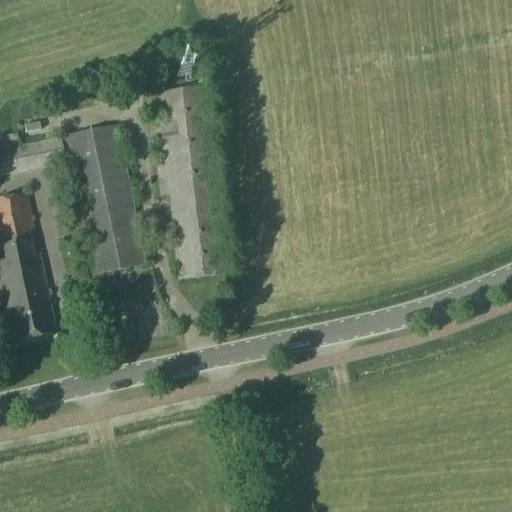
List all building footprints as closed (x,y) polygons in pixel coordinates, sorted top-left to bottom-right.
[(206,90),(155,97),(178,284),(228,278),(206,90)] [(39,121),(20,125),(23,135),(42,131),(39,121)] [(62,141),(92,279),(147,269),(117,129),(62,141)] [(0,179),(65,166),(60,141),(18,150),(15,136),(0,139),(0,179)] [(0,294),(11,346),(55,337),(38,257),(33,258),(30,244),(35,243),(26,198),(0,203),(0,294)]
